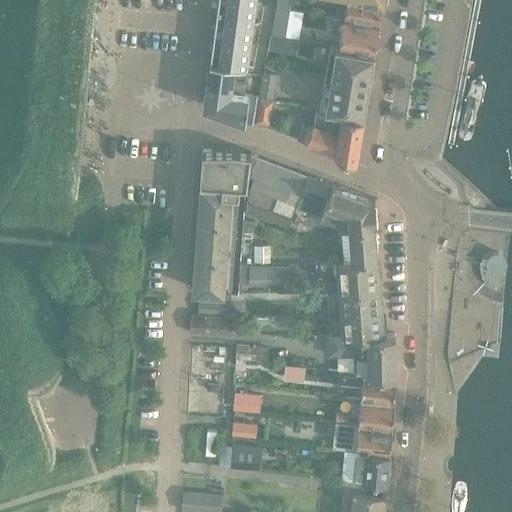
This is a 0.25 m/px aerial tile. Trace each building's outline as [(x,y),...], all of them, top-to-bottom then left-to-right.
[(22,0),(4,172),(81,181),(96,0),(22,0)] [(254,1),(243,0),(217,0),(216,18),(252,23),(254,1)] [(275,0),(270,35),(285,37),(291,0),(275,0)] [(347,0),(344,18),(379,24),(383,0),(347,0)] [(216,18),(213,39),(249,44),(252,23),(216,18)] [(344,18),(339,46),(375,52),(379,24),(344,18)] [(270,35),(267,50),(282,53),(285,37),(270,35)] [(210,61),(233,65),(246,66),(249,44),(213,39),(210,61)] [(318,107),(318,109),(364,116),(375,52),(339,46),(335,46),(325,108),(318,107)] [(209,69),(206,90),(230,93),(230,92),(232,72),(233,65),(210,61),(209,69)] [(273,101),(272,100),(276,74),(263,72),(259,98),(260,98),(256,121),(269,123),(273,101)] [(230,92),(230,93),(206,90),(204,105),(255,123),(259,96),(230,92)] [(303,125),(298,139),(356,162),(364,116),(318,109),(316,123),(313,129),(303,125)] [(201,181),(193,288),(199,289),(223,291),(231,291),(238,194),(239,183),(246,184),(248,173),(250,151),(250,152),(243,151),(234,149),(203,150),(200,181),(201,181)] [(341,226),(375,223),(378,223),(376,198),(370,198),(250,151),(248,173),(254,176),(250,188),(246,200),(292,217),(296,206),(341,224),(341,226)] [(244,218),(243,230),(254,231),(255,219),(244,218)] [(341,226),(344,260),(377,257),(375,223),(341,226)] [(268,249),(258,249),(258,261),(268,261),(268,249)] [(498,258),(497,258),(498,252),(496,251),(492,252),(489,255),(487,256),(486,258),(482,257),(481,263),(480,263),(480,270),(481,274),(483,279),(487,284),(490,286),(492,287),(494,286),(495,285),(495,284),(497,264),(498,264),(499,264),(500,263),(501,261),(501,260),(500,260),(500,259),(499,258),(498,258)] [(338,288),(338,290),(380,286),(377,257),(344,260),(336,260),(337,280),(338,288)] [(240,264),(239,284),(249,284),(289,284),(289,266),(249,265),(249,264),(240,264)] [(49,389),(52,386),(2,275),(0,276),(0,454),(1,457),(53,453),(52,449),(51,446),(32,397),(41,393),(44,392),(47,390),(49,389)] [(337,280),(323,281),(324,290),(338,288),(337,280)] [(340,314),(382,310),(380,286),(338,290),(340,314)] [(198,298),(197,312),(222,313),(223,300),(198,298)] [(327,303),(318,304),(319,314),(328,313),(327,303)] [(329,315),(330,333),(328,333),(328,334),(342,334),(384,334),(382,310),(340,314),(329,315)] [(240,335),(241,317),(192,313),(191,332),(240,335)] [(328,355),(355,355),(396,355),(396,334),(384,334),(342,334),(328,334),(328,355)] [(236,357),(254,358),(266,359),(267,346),(237,344),(236,357)] [(368,373),(396,376),(396,355),(355,355),(355,370),(341,369),(368,372),(368,373)] [(361,397),(395,401),(396,376),(368,373),(368,372),(341,369),(341,370),(319,368),(318,378),(325,379),(325,380),(337,381),(337,383),(362,386),(361,397)] [(236,392),(234,410),(258,412),(260,394),(236,392)] [(358,423),(393,427),(395,401),(361,397),(358,423)] [(306,417),(347,422),(348,413),(307,408),(306,417)] [(233,422),(232,435),(256,437),(257,424),(233,422)] [(356,449),(390,452),(393,427),(358,423),(356,449)] [(258,468),(259,447),(232,445),(230,466),(258,468)] [(356,449),(352,479),(383,482),(387,482),(388,468),(392,469),(393,458),(389,457),(390,452),(356,449)] [(353,492),(350,511),(383,511),(384,502),(381,502),(383,482),(352,479),(343,478),(342,491),(353,492)] [(198,511),(219,511),(221,501),(221,494),(184,490),(183,510),(198,511)]
